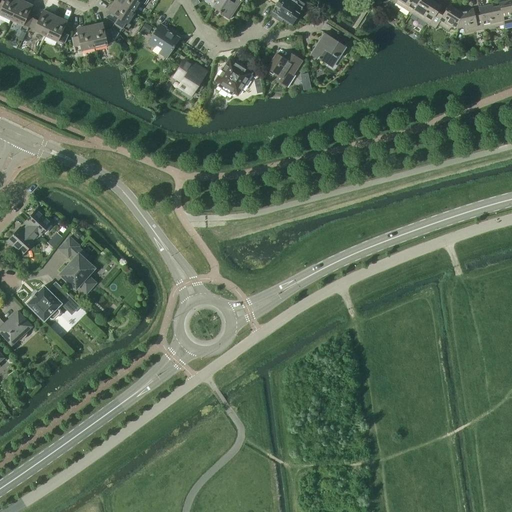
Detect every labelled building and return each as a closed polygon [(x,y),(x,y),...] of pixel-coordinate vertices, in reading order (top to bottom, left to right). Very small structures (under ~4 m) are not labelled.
[(1,3),(0,2),(0,15),(10,20),(19,0),(5,0),(5,2),(2,0),(1,3)] [(26,31),(32,18),(27,16),(32,5),(20,0),(19,0),(10,20),(22,25),(20,28),(26,31)] [(115,0),(115,1),(134,12),(140,2),(144,4),(146,0),(115,0)] [(216,0),(213,5),(220,9),(218,13),(229,20),(233,12),(230,10),(234,4),(235,4),(240,1),(239,0),(216,0)] [(291,0),(291,1),(290,0),(279,0),(276,6),(275,6),(269,15),(281,23),(283,19),(291,24),(304,4),(298,0),(291,0)] [(390,0),(411,13),(419,0),(390,0)] [(437,11),(440,6),(431,0),(428,0),(428,1),(426,0),(419,0),(411,13),(428,24),(437,11)] [(511,2),(511,0),(499,3),(499,6),(503,25),(511,23),(511,2)] [(127,23),(134,12),(115,1),(108,12),(117,18),(112,26),(118,33),(122,28),(126,31),(130,25),(127,23)] [(437,11),(428,24),(435,28),(438,24),(448,31),(450,27),(457,28),(459,11),(449,5),(443,14),(438,10),(441,6),(440,6),(437,11)] [(492,5),(479,7),(480,13),(484,30),(503,25),(499,6),(493,7),(492,5)] [(480,13),(474,14),(473,9),(460,12),(459,11),(457,28),(463,30),(464,34),(484,30),(480,13)] [(45,36),(54,16),(43,10),(38,20),(32,18),(26,31),(32,34),(34,31),(45,36)] [(54,16),(45,36),(56,42),(55,45),(61,48),(68,34),(62,31),(66,21),(54,16)] [(118,33),(112,26),(110,29),(103,30),(102,23),(89,26),(94,48),(107,45),(106,44),(113,42),(112,39),(115,39),(118,33)] [(337,60),(346,47),(338,42),(343,35),(327,24),(322,32),(324,34),(311,54),(328,65),(333,57),(337,60)] [(167,59),(179,39),(176,36),(160,25),(152,36),(149,42),(155,46),(157,45),(162,48),(159,54),(167,59)] [(81,50),(94,48),(89,26),(77,29),(78,36),(71,37),(74,51),(81,50)] [(345,33),(342,38),(347,41),(351,36),(345,33)] [(123,43),(120,49),(124,52),(128,46),(123,43)] [(302,61),(291,54),(286,61),(276,54),(267,68),(281,78),(279,82),(287,87),(294,76),(293,75),(302,61)] [(185,58),(174,77),(181,82),(179,85),(192,94),(194,90),(195,90),(196,88),(200,91),(206,82),(201,79),(205,74),(206,72),(205,74),(193,65),(194,64),(185,58)] [(234,64),(229,60),(226,65),(219,76),(220,76),(216,81),(219,83),(217,86),(221,89),(220,89),(228,94),(228,93),(231,96),(234,92),(237,94),(240,89),(247,79),(247,78),(250,73),(245,70),(235,63),(234,64)] [(38,235),(39,236),(51,223),(36,210),(24,222),(28,226),(28,225),(38,235)] [(33,241),(38,235),(28,225),(28,226),(23,231),(19,228),(7,241),(15,248),(13,250),(19,256),(21,253),(22,254),(34,241),(33,241)] [(89,258),(78,247),(79,246),(69,237),(58,249),(68,258),(71,255),(75,258),(60,275),(75,289),(77,286),(86,294),(96,283),(87,275),(94,268),(86,261),(89,258)] [(48,246),(44,251),(48,255),(52,250),(48,246)] [(48,317),(51,319),(54,319),(60,313),(59,310),(57,308),(61,304),(65,308),(73,300),(55,282),(48,290),(44,286),(37,292),(36,292),(36,293),(33,296),(32,297),(26,304),(44,321),(48,317)] [(0,332),(11,344),(17,339),(19,340),(19,341),(21,340),(22,340),(24,339),(24,338),(26,337),(26,336),(27,334),(26,333),(25,332),(31,326),(18,311),(4,324),(0,318),(0,332)]
